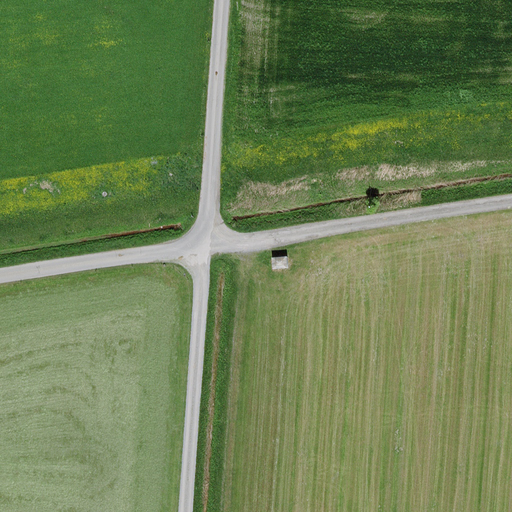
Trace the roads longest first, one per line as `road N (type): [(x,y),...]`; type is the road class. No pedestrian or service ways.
road 1 (track): [(203,246),(511,202)]
road 2 (track): [(203,246),(185,511)]
road 3 (unclassified): [(222,0),(203,246)]
road 4 (unclassified): [(0,276),(203,246)]
